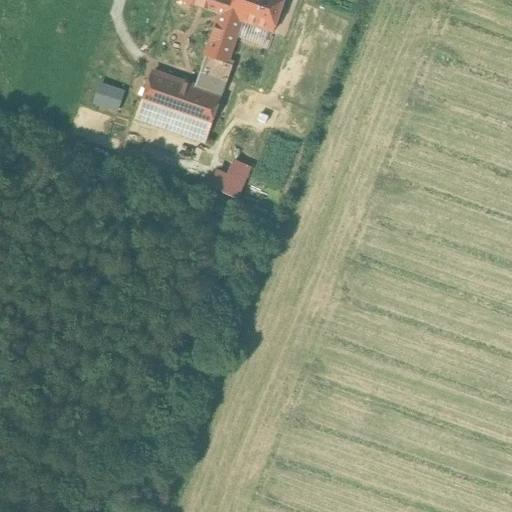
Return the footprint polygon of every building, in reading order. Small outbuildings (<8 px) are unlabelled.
[(247,0),(188,0),(221,12),(206,55),(226,62),(226,61),(242,17),(247,0)] [(282,0),(247,0),(242,17),(273,28),(282,0)] [(226,62),(206,55),(194,89),(220,98),(233,64),(226,61),(226,62)] [(194,89),(154,73),(138,116),(203,141),(220,98),(194,89)] [(207,186),(237,198),(251,166),(231,158),(224,174),(214,169),(207,186)]
